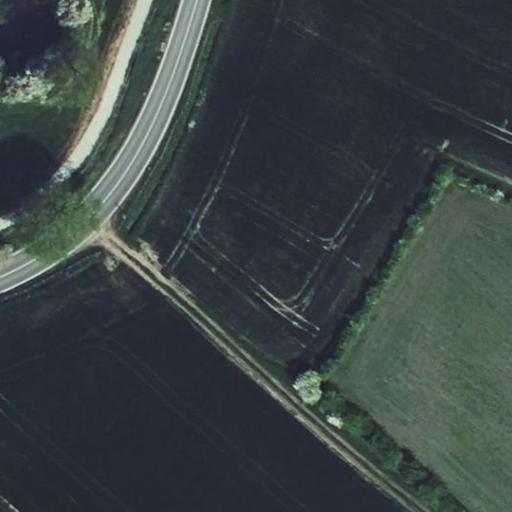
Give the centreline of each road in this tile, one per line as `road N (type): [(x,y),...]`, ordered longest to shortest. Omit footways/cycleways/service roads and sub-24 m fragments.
road 1 (track): [(436,511),(91,219)]
road 2 (secondary): [(0,277),(61,243),(104,203),(149,129),(195,0)]
